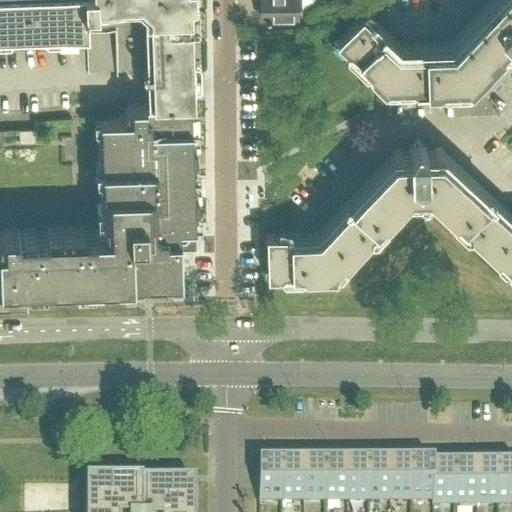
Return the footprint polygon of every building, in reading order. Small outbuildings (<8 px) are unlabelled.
[(151,74),(152,99),(152,102),(193,101),(193,97),(192,73),(193,73),(189,0),(0,0),(0,32),(87,29),(85,0),(142,0),(149,6),(151,71),(151,74)] [(260,0),(261,16),(297,16),(296,0),(260,0)] [(371,20),(361,11),(335,39),(382,83),(415,82),(469,80),(511,35),(511,0),(491,0),(484,9),(452,43),(397,45),(375,25),(371,20)] [(194,101),(193,101),(152,102),(129,103),(125,108),(125,115),(108,115),(101,116),(101,125),(98,126),(99,156),(102,156),(103,173),(99,174),(100,204),(104,204),(105,229),(84,229),(84,225),(48,227),(48,230),(36,231),(36,227),(2,228),(0,230),(0,294),(0,295),(25,294),(25,293),(25,286),(45,286),(45,283),(75,281),(75,285),(93,284),(93,281),(122,280),(122,283),(141,282),(141,284),(156,284),(156,279),(170,278),(170,281),(180,281),(179,246),(193,246),(192,233),(188,233),(188,223),(201,223),(201,212),(198,213),(197,183),(200,183),(199,165),(196,165),(195,135),(198,135),(197,117),(194,117),(194,101)] [(35,142),(34,127),(19,128),(19,142),(35,142)] [(511,213),(442,148),(442,147),(434,147),(434,148),(426,148),(426,147),(416,139),(408,148),(408,149),(399,149),(400,148),(391,148),(391,149),(316,230),(291,232),(291,231),(275,231),(265,232),(266,275),(280,274),(283,271),(300,271),(303,274),(335,272),(335,268),(342,260),(344,262),(370,235),(370,230),(382,218),(386,218),(407,195),(410,191),(425,191),(426,191),(452,215),(457,215),(469,227),(469,231),(496,257),(498,255),(506,262),(506,267),(511,266),(511,213)] [(260,506),(281,506),(281,502),(281,466),(258,466),(258,507),(260,507),(260,506)] [(281,466),(281,502),(281,506),(303,506),(303,502),(303,466),(281,466)] [(303,466),(303,502),(303,506),(324,506),(324,502),(324,466),(303,466)] [(324,506),(346,506),(346,502),(346,466),(324,466),(324,502),(324,506)] [(346,466),(346,502),(346,506),(367,506),(367,502),(367,466),(346,466)] [(389,506),(389,502),(389,466),(367,466),(367,502),(367,506),(389,506)] [(411,506),(411,502),(411,466),(389,466),(389,502),(389,506),(411,506)] [(411,506),(431,506),(431,502),(432,502),(432,470),(433,470),(433,466),(411,466),(411,502),(411,506)] [(497,510),(511,509),(511,469),(497,470),(497,505),(497,510)] [(431,502),(431,506),(431,510),(432,510),(454,510),(454,505),(454,470),(433,470),(432,470),(432,502),(431,502)] [(454,510),(475,510),(475,505),(475,470),(454,470),(454,505),(454,510)] [(475,505),(475,510),(497,510),(497,505),(497,470),(475,470),(475,505)] [(178,486),(152,486),(141,486),(85,486),(84,511),(194,511),(195,493),(195,486),(178,486)]
